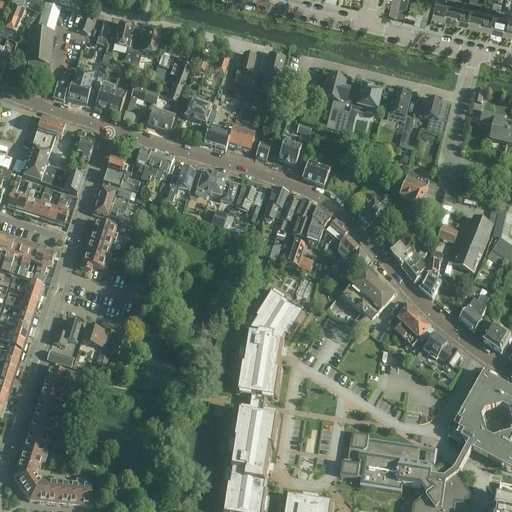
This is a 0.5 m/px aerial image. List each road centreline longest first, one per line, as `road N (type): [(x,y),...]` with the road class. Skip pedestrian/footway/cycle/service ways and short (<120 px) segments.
road 1 (unclassified): [(511,373),(454,334),(309,193),(109,130)]
road 2 (residential): [(1,462),(74,242)]
road 3 (residential): [(463,100),(307,61),(300,89)]
road 4 (residential): [(511,181),(451,162),(463,100)]
